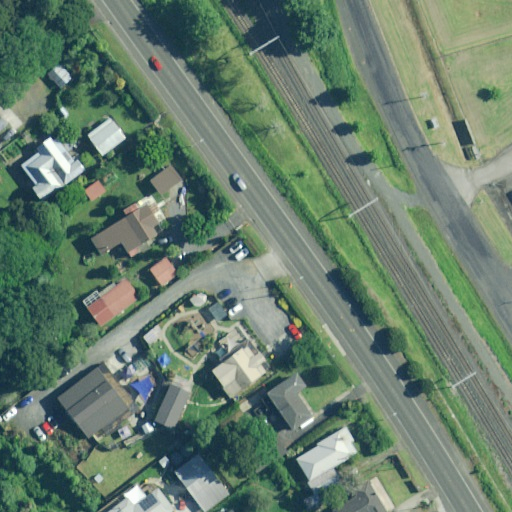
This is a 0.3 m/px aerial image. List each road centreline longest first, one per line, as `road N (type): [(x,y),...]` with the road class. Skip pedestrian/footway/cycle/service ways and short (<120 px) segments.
road 1 (trunk): [(467,511),(344,313),(115,0)]
road 2 (unclassified): [(511,311),(396,108),(352,0)]
